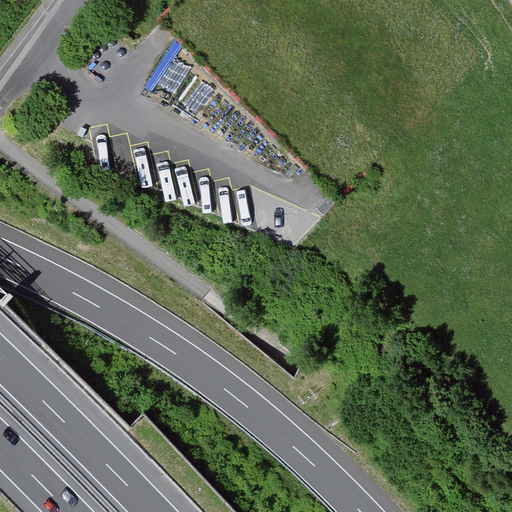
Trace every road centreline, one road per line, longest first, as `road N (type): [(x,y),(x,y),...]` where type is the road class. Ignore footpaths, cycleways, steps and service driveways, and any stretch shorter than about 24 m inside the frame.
road 1 (motorway): [(361,511),(222,386),(151,336),(0,255)]
road 2 (motorway): [(154,511),(0,356)]
